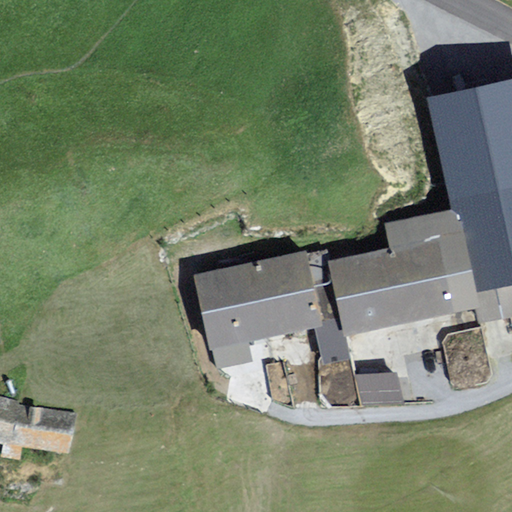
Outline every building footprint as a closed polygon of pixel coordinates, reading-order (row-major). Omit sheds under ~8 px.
[(392,248),(332,261),(348,333),(474,306),(478,322),(511,314),(511,76),(427,95),(452,209),(386,223),(392,248)] [(307,250),(193,274),(209,348),(213,347),(218,368),(251,361),(247,340),(323,324),(307,250)] [(450,333),(462,382),(496,374),(484,325),(450,333)] [(363,371),(365,402),(406,400),(404,369),(363,371)] [(358,373),(327,376),(330,399),(361,396),(358,373)] [(81,414),(0,397),(0,442),(72,458),(81,414)]
